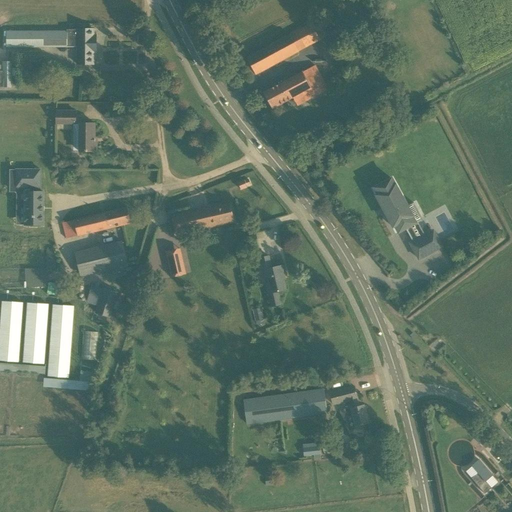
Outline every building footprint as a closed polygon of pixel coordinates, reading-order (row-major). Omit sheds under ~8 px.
[(77,65),(93,64),(93,52),(96,52),(96,36),(93,36),(93,29),(77,29),(67,29),(67,31),(6,31),(6,47),(67,47),(77,47),(77,65)] [(246,58),(256,75),(299,51),(290,34),(246,58)] [(0,70),(0,86),(3,87),(12,87),(12,61),(3,61),(3,71),(0,70)] [(302,72),(264,93),(272,109),(306,90),(311,99),(328,90),(315,65),(302,72)] [(75,124),(76,111),(57,111),(56,124),(75,124)] [(79,151),(97,151),(97,143),(95,142),(95,123),(79,123),(79,151)] [(47,223),(47,200),(38,200),(38,167),(20,167),(20,201),(23,201),(23,223),(47,223)] [(388,214),(387,214),(393,226),(395,225),(399,232),(416,223),(412,216),(396,185),(395,185),(392,179),(375,188),(378,195),(377,196),(383,207),(384,207),(388,214)] [(250,184),(248,180),(248,181),(245,182),(244,180),(237,183),(240,190),(247,187),(246,185),(249,184),(250,184)] [(172,216),(176,235),(192,231),(234,221),(230,204),(209,208),(209,207),(172,216)] [(66,239),(131,223),(127,207),(62,223),(66,239)] [(441,246),(433,231),(411,243),(419,259),(441,246)] [(127,265),(122,241),(75,252),(80,276),(127,265)] [(260,258),(271,307),(281,304),(278,292),(286,289),(283,275),(284,274),(282,265),(271,268),(269,256),(260,258)] [(172,277),(186,274),(183,261),(169,264),(172,277)] [(47,268),(24,269),(25,288),(47,287),(47,268)] [(109,317),(117,292),(104,288),(96,313),(109,317)] [(2,301),(0,327),(0,360),(18,362),(23,302),(2,301)] [(28,303),(23,362),(44,364),(48,304),(28,303)] [(53,305),(48,377),(68,378),(73,306),(53,305)] [(265,321),(263,314),(254,316),(256,324),(265,321)] [(83,359),(96,359),(97,331),(84,331),(83,359)] [(80,380),(43,378),(43,386),(91,388),(92,371),(80,370),(80,380)] [(356,426),(368,423),(364,405),(359,406),(357,399),(354,386),(330,392),(333,405),(349,401),(351,408),(353,415),(345,417),(348,428),(356,426)] [(247,424),(326,413),(323,389),(244,400),(247,424)] [(304,456),(320,454),(319,446),(303,448),(304,456)] [(479,460),(472,466),(478,473),(485,482),(491,488),(498,482),(493,475),(479,460)] [(472,466),(465,471),(472,478),(485,494),(491,488),(485,482),(478,473),(472,466)]
